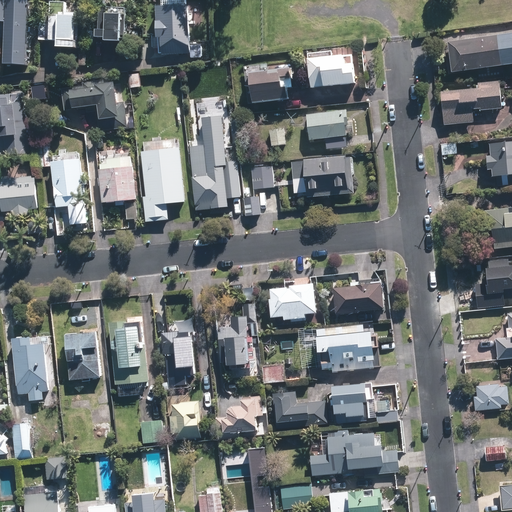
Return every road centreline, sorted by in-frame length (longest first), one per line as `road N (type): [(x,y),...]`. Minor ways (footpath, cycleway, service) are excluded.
road 1 (residential): [(0,275),(416,232)]
road 2 (residential): [(416,232),(444,511)]
road 3 (residential): [(397,42),(416,232)]
